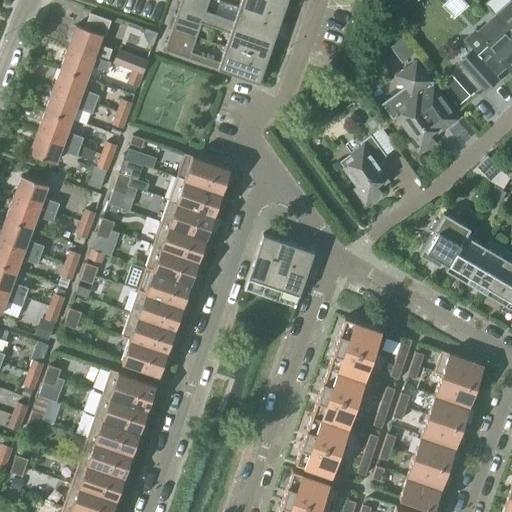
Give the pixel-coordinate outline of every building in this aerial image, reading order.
[(180,0),(178,8),(272,41),(280,21),(238,6),(233,20),(205,11),(208,0),(180,0)] [(285,0),(240,0),(238,6),(280,21),(287,0),(285,0)] [(511,0),(476,33),(483,40),(460,61),(485,90),(497,79),(494,76),(506,65),(511,71),(511,70),(511,0)] [(178,8),(171,29),(196,37),(200,23),(229,33),(224,47),(265,62),(272,41),(178,8)] [(75,25),(67,46),(106,61),(110,49),(98,45),(101,35),(104,36),(110,20),(89,13),(84,28),(75,25)] [(196,37),(171,29),(163,50),(258,83),(265,62),(224,47),(219,61),(191,52),(196,37)] [(398,39),(389,46),(401,62),(410,55),(398,39)] [(67,46),(60,67),(86,76),(90,65),(106,71),(110,62),(106,61),(67,46)] [(113,63),(130,69),(141,73),(146,60),(118,50),(113,63)] [(417,148),(420,148),(430,141),(430,138),(442,130),(439,126),(443,124),(444,126),(456,117),(415,61),(397,75),(406,89),(403,91),(400,91),(384,102),(383,106),(391,116),(394,117),(396,115),(411,135),(410,138),(417,148)] [(60,67),(52,88),(94,104),(98,94),(82,88),(86,76),(60,67)] [(141,73),(130,69),(125,82),(137,86),(141,73)] [(451,75),(442,83),(450,92),(459,84),(451,75)] [(52,88),(44,110),(71,119),(75,107),(91,113),(94,104),(52,88)] [(119,98),(115,111),(126,115),(130,103),(119,98)] [(44,110),(36,131),(79,147),(82,137),(66,131),(71,119),(44,110)] [(126,115),(115,111),(110,123),(121,127),(126,115)] [(79,147),(36,131),(29,153),(55,162),(60,149),(76,155),(79,147)] [(132,135),(129,143),(141,147),(144,139),(132,135)] [(375,162),(384,155),(370,135),(359,142),(362,146),(340,161),(357,186),(357,189),(364,199),(367,199),(376,192),(377,189),(388,181),(375,162)] [(104,141),(99,153),(110,157),(115,145),(104,141)] [(110,157),(99,153),(95,165),(106,170),(110,157)] [(176,175),(176,176),(221,192),(229,168),(185,153),(177,176),(176,175)] [(470,170),(494,184),(502,171),(486,155),(470,170)] [(502,171),(494,184),(502,189),(509,178),(502,171)] [(118,172),(115,181),(127,185),(130,176),(118,172)] [(21,175),(13,196),(55,212),(59,203),(43,197),(47,184),(21,175)] [(176,176),(168,199),(213,214),(221,192),(176,176)] [(127,185),(115,181),(112,189),(124,193),(127,185)] [(13,196),(5,218),(31,228),(36,215),(52,221),(55,212),(13,196)] [(168,199),(160,222),(205,237),(213,214),(168,199)] [(83,208),(78,221),(89,225),(94,212),(83,208)] [(444,268),(445,269),(469,227),(442,212),(418,253),(439,265),(442,260),(447,264),(444,268)] [(101,217),(98,226),(110,230),(113,221),(101,217)] [(5,218),(0,231),(0,239),(40,254),(43,245),(27,239),(31,228),(5,218)] [(89,225),(78,221),(73,233),(85,237),(89,225)] [(160,222),(152,244),(197,260),(205,237),(160,222)] [(110,230),(98,226),(96,234),(108,238),(110,230)] [(456,275),(464,280),(488,239),(488,238),(484,245),(465,235),(470,228),(469,227),(445,269),(456,275)] [(243,289),(260,295),(279,239),(262,234),(243,289)] [(0,239),(0,263),(16,269),(20,258),(37,264),(40,254),(0,239)] [(260,295),(277,301),(296,245),(279,239),(260,295)] [(479,289),(484,292),(508,250),(488,239),(464,280),(479,289)] [(152,244),(144,267),(190,283),(197,260),(152,244)] [(296,245),(277,301),(294,306),(313,251),(296,245)] [(87,257),(100,262),(103,253),(90,248),(87,257)] [(67,250),(63,262),(74,266),(78,254),(67,250)] [(495,298),(504,303),(511,288),(511,252),(508,250),(484,292),(495,298)] [(74,266),(63,262),(58,275),(69,279),(74,266)] [(85,262),(82,271),(94,275),(97,267),(85,262)] [(0,263),(0,287),(24,297),(28,287),(12,282),(16,269),(0,263)] [(144,267),(137,290),(182,305),(190,283),(144,267)] [(94,275),(82,271),(79,279),(91,283),(94,275)] [(24,297),(0,287),(0,312),(0,313),(5,300),(21,306),(24,297)] [(137,290),(129,312),(174,328),(182,305),(137,290)] [(51,293),(47,305),(58,309),(63,297),(51,293)] [(58,309),(47,305),(42,318),(54,322),(58,309)] [(68,308),(66,316),(78,320),(81,312),(68,308)] [(129,312),(121,335),(166,350),(174,328),(129,312)] [(78,320),(66,316),(63,324),(75,328),(78,320)] [(330,475),(363,378),(380,329),(344,317),(294,462),(330,475)] [(166,350),(121,335),(121,336),(128,338),(120,361),(158,374),(166,350)] [(402,337),(398,350),(406,353),(411,340),(402,337)] [(398,350),(394,363),(402,366),(406,353),(398,350)] [(433,372),(440,374),(475,386),(482,364),(440,350),(433,372)] [(414,351),(410,363),(419,366),(423,354),(414,351)] [(30,359),(26,371),(37,375),(41,363),(30,359)] [(402,366),(394,363),(389,376),(398,378),(402,366)] [(419,366),(410,363),(406,375),(415,378),(419,366)] [(48,364),(45,373),(57,377),(60,369),(48,364)] [(109,369),(102,392),(147,408),(155,384),(109,369)] [(37,375),(26,371),(21,384),(32,388),(37,375)] [(57,377),(45,373),(42,381),(54,385),(57,377)] [(440,374),(433,395),(468,407),(475,386),(440,374)] [(386,386),(381,399),(390,402),(394,389),(386,386)] [(102,392),(94,415),(139,430),(147,408),(102,392)] [(400,392),(396,404),(405,407),(409,395),(400,392)] [(433,395),(426,415),(461,427),(468,407),(433,395)] [(381,399),(377,411),(385,414),(390,402),(381,399)] [(15,401),(10,414),(21,418),(26,405),(15,401)] [(405,407),(396,404),(392,416),(400,419),(405,407)] [(31,410),(29,418),(41,422),(43,414),(31,410)] [(385,414),(377,411),(372,424),(381,427),(385,414)] [(21,418),(10,414),(6,426),(17,430),(21,418)] [(94,415),(86,437),(131,453),(139,430),(94,415)] [(426,415),(419,435),(454,447),(461,427),(426,415)] [(41,422),(29,418),(26,426),(38,430),(41,422)] [(369,433),(365,446),(373,449),(378,436),(369,433)] [(386,433),(382,445),(391,448),(395,436),(386,433)] [(419,435),(412,456),(447,468),(454,447),(419,435)] [(86,437),(78,460),(123,476),(131,453),(86,437)] [(0,443),(0,457),(6,460),(10,447),(0,443)] [(391,448),(382,445),(378,457),(386,460),(391,448)] [(365,446),(360,459),(369,462),(373,449),(365,446)] [(15,455),(12,463),(24,467),(27,459),(15,455)] [(412,456),(405,476),(440,488),(447,468),(412,456)] [(369,462),(360,459),(356,472),(364,475),(369,462)] [(78,460),(70,483),(115,498),(123,476),(78,460)] [(24,467),(12,463),(9,471),(21,475),(24,467)] [(371,478),(379,481),(384,468),(375,465),(371,478)] [(317,511),(328,481),(292,469),(276,511),(317,511)] [(440,488),(405,476),(398,497),(433,509),(440,488)] [(70,483),(62,506),(81,511),(110,511),(115,498),(70,483)] [(511,511),(511,495),(507,494),(500,511),(511,511)] [(0,498),(0,507),(8,511),(11,502),(0,498)] [(347,499),(342,511),(351,511),(355,502),(347,499)]
